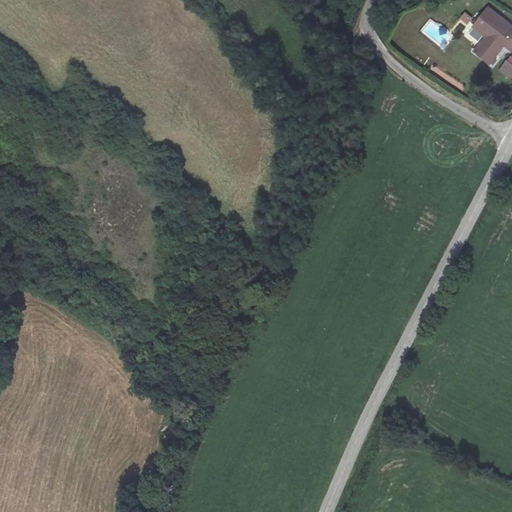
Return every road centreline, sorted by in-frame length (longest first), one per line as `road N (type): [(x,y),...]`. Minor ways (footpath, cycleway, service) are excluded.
road 1 (tertiary): [(326,511),(390,368),(511,138)]
road 2 (unclassified): [(372,0),(369,38),(409,79),(511,138)]
